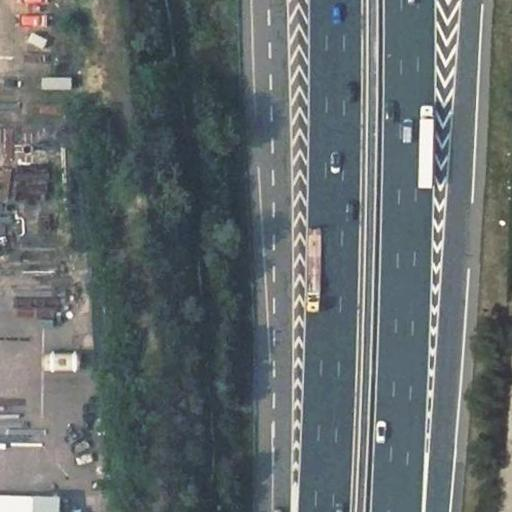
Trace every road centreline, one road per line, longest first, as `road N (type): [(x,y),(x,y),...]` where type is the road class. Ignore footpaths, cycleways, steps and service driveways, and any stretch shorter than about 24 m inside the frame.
road 1 (motorway): [(437,511),(473,0)]
road 2 (motorway): [(397,511),(411,0)]
road 3 (motorway): [(335,0),(323,511)]
road 4 (motorway): [(277,0),(283,511)]
